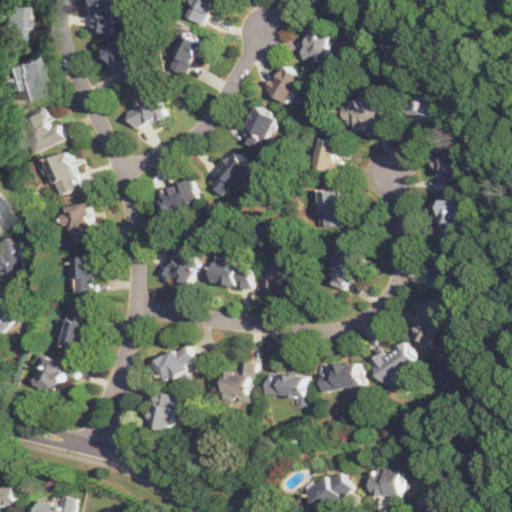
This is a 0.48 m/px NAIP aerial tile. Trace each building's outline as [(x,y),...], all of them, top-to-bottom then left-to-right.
[(124,31),(126,0),(100,0),(98,29),(124,31)] [(208,23),(220,0),(195,0),(189,13),(208,23)] [(25,7),(0,7),(0,42),(25,42),(25,7)] [(306,57),(329,61),(337,24),(314,19),(306,57)] [(210,40),(190,29),(171,63),(191,74),(210,40)] [(125,81),(146,72),(132,37),(110,46),(125,81)] [(17,103),(43,94),(31,57),(4,66),(17,103)] [(278,69),(270,89),(297,100),(308,71),(292,65),(289,73),(278,69)] [(349,102),(356,132),(392,123),(383,86),(359,92),(361,99),(349,102)] [(435,135),(456,114),(429,88),(408,109),(435,135)] [(173,113),(163,92),(131,107),(140,128),(173,113)] [(265,136),(272,140),(284,115),(261,104),(245,137),(260,145),(265,136)] [(71,137),(64,120),(56,123),(48,105),(24,115),(31,134),(23,137),(27,146),(36,143),(39,150),(71,137)] [(321,164),(343,171),(353,141),(330,134),(321,164)] [(439,148),(446,187),(468,184),(462,145),(439,148)] [(213,178),(230,196),(260,166),(242,149),(213,178)] [(45,159),(50,176),(60,174),(65,191),(86,186),(77,151),(45,159)] [(204,203),(198,178),(160,187),(166,213),(204,203)] [(349,188),(321,188),(321,223),(349,223),(349,188)] [(467,238),(467,196),(446,196),(446,238),(467,238)] [(74,241),(102,237),(96,200),(68,204),(74,241)] [(0,230),(14,216),(0,202),(0,230)] [(28,237),(3,238),(6,275),(30,273),(28,237)] [(325,271),(347,288),(370,259),(347,242),(325,271)] [(208,258),(180,243),(165,270),(193,285),(208,258)] [(468,252),(441,247),(434,285),(462,290),(468,252)] [(223,252),(219,280),(258,286),(261,266),(241,263),(242,255),(223,252)] [(102,289),(102,254),(78,254),(78,289),(102,289)] [(271,266),(269,284),(306,287),(309,258),(281,256),(280,266),(271,266)] [(26,300),(5,286),(0,293),(0,327),(6,331),(26,300)] [(436,344),(457,310),(436,296),(414,330),(436,344)] [(99,307),(73,302),(65,342),(91,347),(99,307)] [(375,360),(392,385),(426,362),(409,337),(375,360)] [(202,355),(186,340),(161,368),(177,382),(202,355)] [(86,364),(45,348),(40,361),(47,364),(39,383),(62,392),(70,372),(80,377),(86,364)] [(227,397),(256,400),(261,360),(244,358),(243,369),(231,368),(227,397)] [(370,385),(366,360),(326,366),(330,392),(370,385)] [(273,391),(294,391),(294,402),(313,402),(313,371),(273,371),(273,391)] [(156,424),(176,428),(178,410),(188,412),(191,394),(161,389),(156,424)] [(406,466),(375,466),(375,493),(406,493),(406,466)] [(332,511),(359,486),(344,470),(336,478),(330,472),(310,490),(330,511),(332,511)] [(0,484),(0,505),(19,505),(19,484),(0,484)] [(422,495),(428,511),(457,511),(448,486),(422,495)] [(77,511),(81,496),(64,493),(62,502),(37,497),(34,511),(77,511)]
